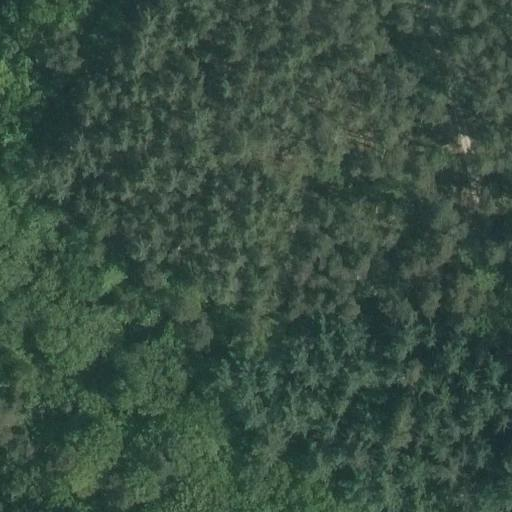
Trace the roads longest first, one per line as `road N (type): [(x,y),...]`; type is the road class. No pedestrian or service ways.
road 1 (track): [(425,0),(467,169)]
road 2 (track): [(467,169),(511,333)]
